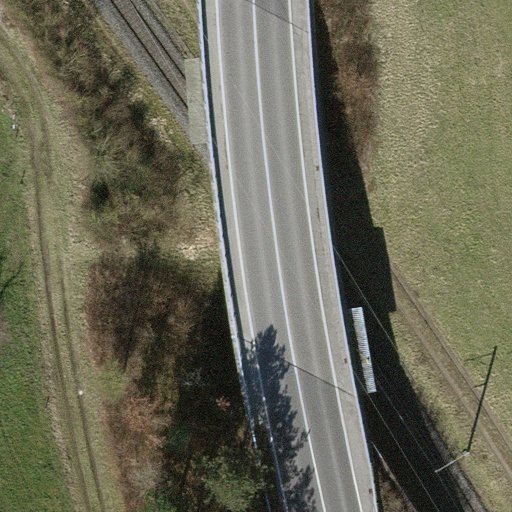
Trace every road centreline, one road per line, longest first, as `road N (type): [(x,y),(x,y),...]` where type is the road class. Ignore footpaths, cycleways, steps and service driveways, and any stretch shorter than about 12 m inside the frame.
road 1 (track): [(511,463),(374,253),(190,0)]
road 2 (secondary): [(256,0),(279,255),(327,511)]
road 3 (track): [(0,49),(31,105),(49,345),(82,511)]
